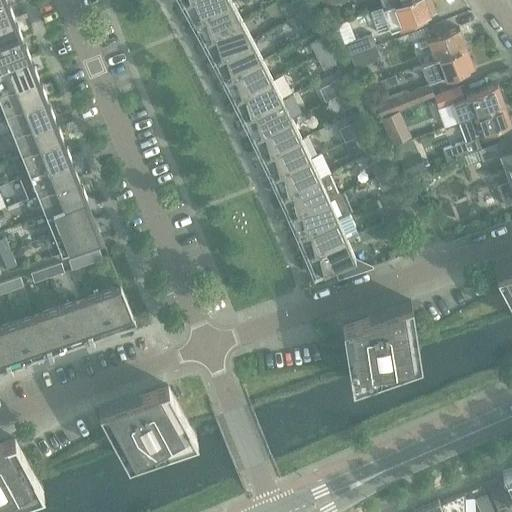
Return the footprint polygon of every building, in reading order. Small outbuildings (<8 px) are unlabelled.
[(0,0),(0,22),(13,18),(12,17),(15,17),(11,7),(9,8),(5,0),(0,0)] [(188,0),(183,4),(193,22),(232,1),(231,0),(188,0)] [(297,16),(310,10),(304,0),(295,0),(290,3),(297,16)] [(437,10),(432,0),(401,0),(383,7),(391,29),(407,23),(406,22),(437,10)] [(193,22),(203,41),(242,21),(232,1),(193,22)] [(316,23),(310,10),(297,16),(304,30),(316,23)] [(0,46),(21,38),(21,37),(23,37),(19,27),(17,28),(13,18),(0,22),(0,46)] [(203,41),(213,61),(252,40),(242,21),(203,41)] [(429,39),(436,59),(467,47),(460,28),(429,39)] [(347,42),(351,55),(376,46),(371,33),(347,42)] [(317,56),(330,50),(323,37),(310,43),(317,56)] [(0,69),(29,58),(31,57),(27,47),(25,48),(21,38),(0,46),(0,69)] [(213,61),(223,80),(263,60),(252,40),(213,61)] [(380,58),(376,46),(351,55),(356,67),(380,58)] [(467,47),(436,59),(422,64),(428,81),(442,75),(444,78),(474,67),(467,47)] [(336,64),(330,50),(317,56),(323,70),(336,64)] [(33,68),(29,58),(0,69),(0,92),(37,78),(39,77),(35,67),(33,68)] [(223,80),(233,99),(273,79),(263,60),(223,80)] [(343,77),(330,83),(337,97),(350,91),(343,77)] [(41,88),(37,78),(0,92),(0,115),(5,113),(45,98),(47,97),(43,87),(41,88)] [(233,99),(243,118),(282,99),(273,79),(233,99)] [(379,115),(432,96),(428,85),(375,105),(379,115)] [(506,104),(498,85),(467,96),(468,98),(454,103),(461,121),(506,104)] [(438,108),(464,98),(459,86),(433,96),(438,108)] [(356,104),(350,91),(337,97),(343,110),(356,104)] [(49,108),(45,98),(5,113),(14,134),(53,118),(55,117),(51,107),(49,108)] [(243,118),(252,138),(292,118),(282,99),(243,118)] [(460,121),(467,141),(451,146),(455,157),(480,148),(485,146),(481,135),(511,123),(511,121),(506,104),(461,121),(460,121)] [(57,128),(53,118),(14,134),(22,154),(61,138),(63,137),(59,127),(57,128)] [(252,138),(262,157),(302,138),(292,118),(252,138)] [(357,137),(369,131),(363,118),(350,124),(357,137)] [(376,144),(369,131),(357,137),(363,151),(376,144)] [(511,136),(499,142),(503,152),(511,180),(499,184),(506,205),(511,202),(511,136)] [(71,157),(68,147),(65,148),(61,138),(22,154),(12,157),(20,177),(69,158),(71,157)] [(262,157),(271,177),(311,158),(302,138),(262,157)] [(73,168),(69,158),(20,177),(29,198),(38,194),(77,178),(79,177),(76,167),(73,168)] [(271,177),(280,196),(320,178),(311,158),(271,177)] [(377,177),(389,171),(383,158),(370,164),(377,177)] [(396,185),(389,171),(377,177),(383,191),(396,185)] [(331,173),(320,178),(280,196),(289,216),(340,193),(331,173)] [(81,188),(77,178),(38,194),(46,214),(85,198),(88,197),(84,187),(81,188)] [(340,193),(289,216),(298,236),(338,218),(349,213),(340,193)] [(399,216),(411,209),(403,196),(391,204),(399,216)] [(93,218),(85,198),(46,214),(54,234),(93,218)] [(419,221),(411,209),(399,216),(407,229),(419,221)] [(298,236),(306,255),(347,238),(347,239),(358,234),(349,213),(338,217),(338,218),(298,236)] [(62,254),(102,240),(93,218),(54,234),(62,254)] [(0,239),(0,252),(1,255),(11,251),(6,237),(0,239)] [(360,270),(347,239),(347,238),(306,255),(315,276),(335,268),(339,277),(360,270)] [(99,249),(69,260),(72,269),(103,259),(99,249)] [(17,265),(11,251),(1,255),(7,269),(17,265)] [(62,262),(31,273),(34,282),(65,272),(62,262)] [(511,263),(493,271),(511,307),(511,263)] [(20,276),(0,283),(0,294),(24,286),(20,276)] [(121,285),(0,326),(0,373),(137,326),(121,285)] [(423,365),(420,339),(415,296),(346,321),(356,361),(358,372),(361,390),(361,391),(423,365)] [(191,426),(177,401),(168,384),(99,408),(120,447),(128,460),(197,437),(191,426)] [(48,476),(35,452),(26,437),(0,446),(0,508),(55,490),(48,476)] [(497,509),(509,504),(498,478),(486,483),(497,509)] [(465,511),(465,492),(440,503),(438,498),(413,509),(414,511),(465,511)]
